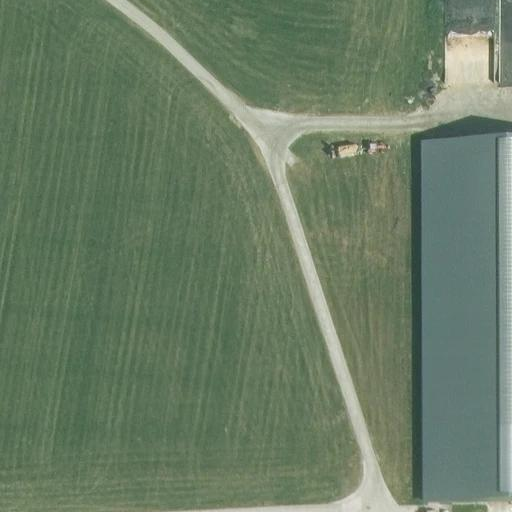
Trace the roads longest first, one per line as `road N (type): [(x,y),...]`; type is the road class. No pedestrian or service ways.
road 1 (unclassified): [(390,511),(260,129),(112,0)]
road 2 (track): [(383,505),(261,511)]
